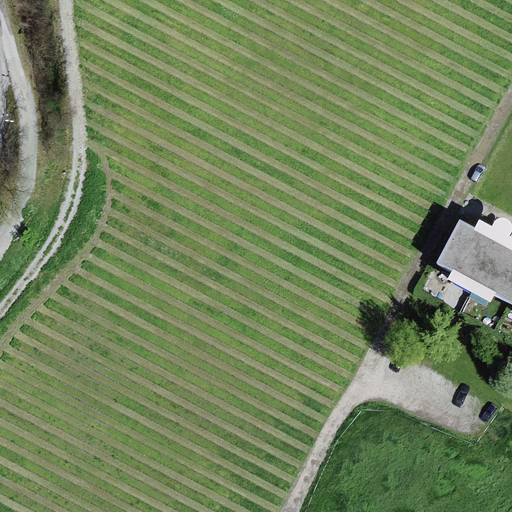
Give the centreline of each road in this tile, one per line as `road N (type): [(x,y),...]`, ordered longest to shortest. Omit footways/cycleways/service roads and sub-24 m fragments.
road 1 (track): [(511,95),(290,511)]
road 2 (unclassified): [(0,320),(46,267),(76,211),(77,130),(61,0)]
road 3 (unclassified): [(0,236),(19,197),(29,105),(3,0)]
